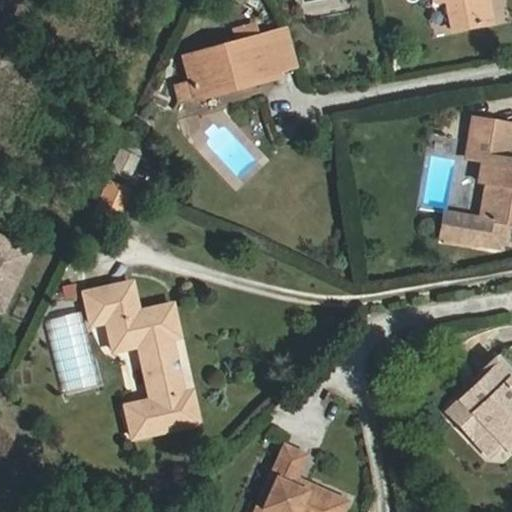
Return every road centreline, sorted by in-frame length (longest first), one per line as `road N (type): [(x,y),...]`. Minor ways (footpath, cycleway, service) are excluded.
road 1 (unknown): [(511,271),(362,299),(293,293),(120,256)]
road 2 (unknown): [(304,111),(511,62)]
